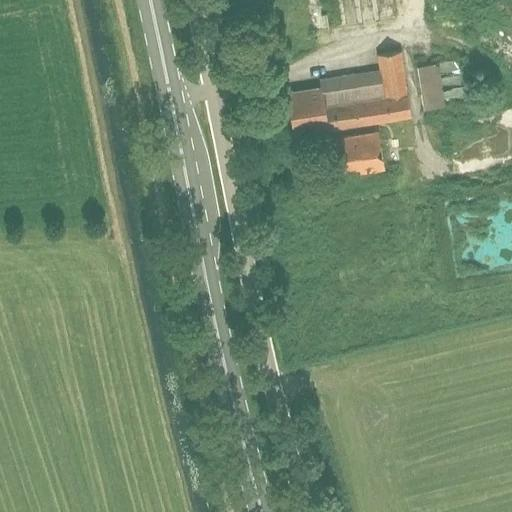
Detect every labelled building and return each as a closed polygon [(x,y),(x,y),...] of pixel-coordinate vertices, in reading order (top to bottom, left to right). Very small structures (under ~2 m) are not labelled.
[(391,0),(305,0),(311,40),(396,28),(391,0)] [(411,116),(400,51),(376,55),(379,69),(320,79),(322,88),(288,93),(294,131),(327,126),(328,129),(401,118),(411,116)] [(461,65),(417,68),(419,108),(464,105),(461,65)] [(384,169),(379,131),(329,139),(335,177),(384,169)] [(499,237),(511,235),(508,209),(445,220),(450,252),(500,243),(499,237)]
